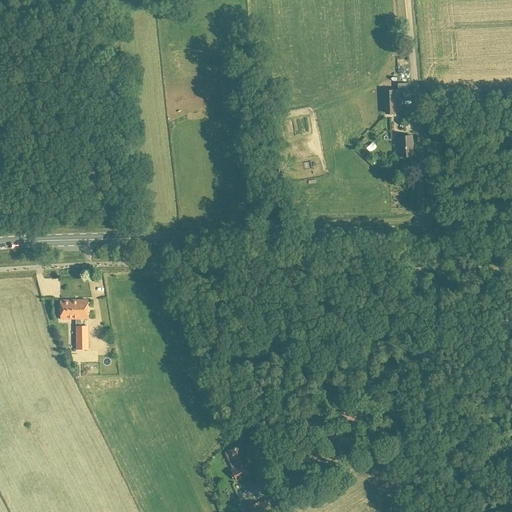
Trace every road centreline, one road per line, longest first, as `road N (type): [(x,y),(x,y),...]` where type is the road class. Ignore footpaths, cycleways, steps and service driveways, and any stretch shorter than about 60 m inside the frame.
road 1 (secondary): [(0,244),(511,228)]
road 2 (unknown): [(168,237),(168,266),(237,430)]
